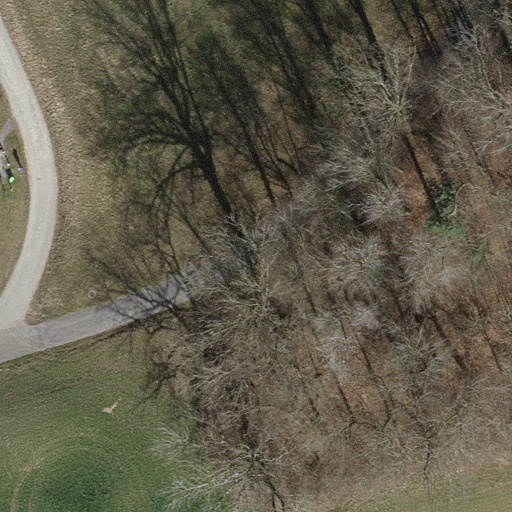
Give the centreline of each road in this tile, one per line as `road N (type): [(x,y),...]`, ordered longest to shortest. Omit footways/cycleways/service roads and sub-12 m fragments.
road 1 (track): [(511,8),(306,171),(0,335)]
road 2 (track): [(10,329),(43,262),(53,203),(0,76)]
